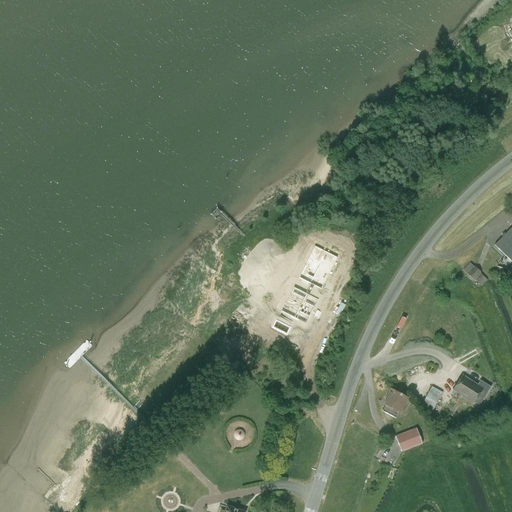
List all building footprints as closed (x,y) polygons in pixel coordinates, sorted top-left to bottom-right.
[(511,226),(494,245),(510,260),(511,258),(511,226)] [(301,286),(288,314),(315,328),(332,296),(326,294),(329,284),(337,287),(351,259),(331,249),(312,290),(301,286)] [(474,266),(467,274),(473,280),(474,280),(481,272),(474,266)] [(477,387),(462,377),(453,391),(473,404),(482,390),(487,394),(491,389),(480,382),(477,387)] [(395,418),(406,398),(392,390),(385,402),(387,403),(382,411),(395,418)] [(428,393),(423,403),(434,408),(436,403),(439,399),(428,393)] [(501,400),(495,405),(499,410),(505,405),(501,400)] [(402,452),(422,443),(416,427),(395,436),(402,452)]
